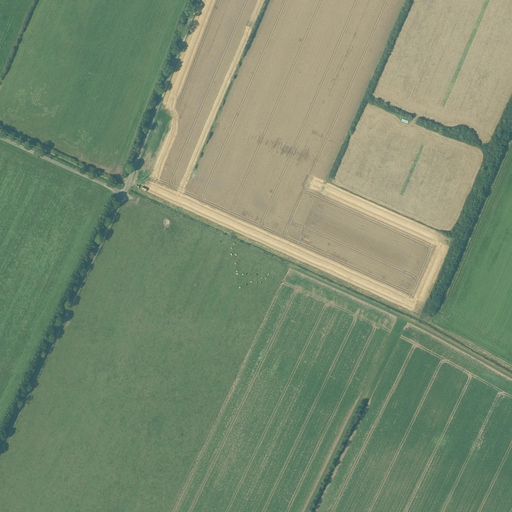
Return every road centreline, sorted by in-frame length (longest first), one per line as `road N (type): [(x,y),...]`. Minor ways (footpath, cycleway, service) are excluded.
road 1 (unclassified): [(0,450),(124,194)]
road 2 (unclassified): [(124,194),(198,0)]
road 3 (unclassified): [(0,137),(124,194)]
